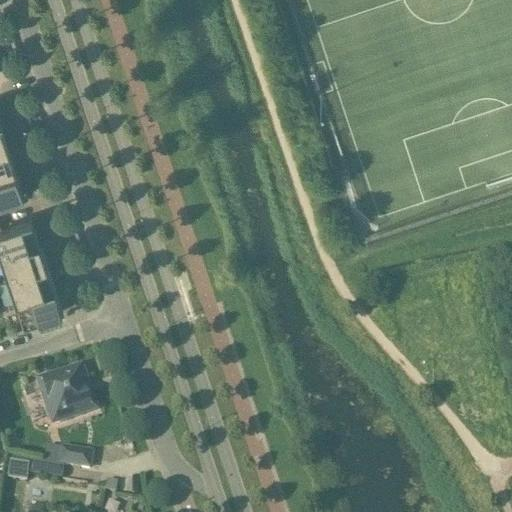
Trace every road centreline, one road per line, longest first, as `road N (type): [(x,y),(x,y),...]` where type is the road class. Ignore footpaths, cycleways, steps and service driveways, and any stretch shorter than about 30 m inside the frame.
road 1 (tertiary): [(245,511),(76,0)]
road 2 (tertiary): [(54,0),(219,494)]
road 3 (residential): [(18,0),(124,319)]
road 4 (residential): [(124,319),(177,467),(219,494)]
road 5 (residential): [(0,358),(124,319)]
